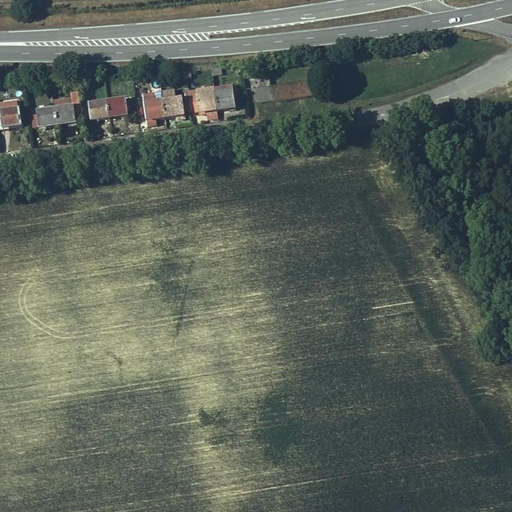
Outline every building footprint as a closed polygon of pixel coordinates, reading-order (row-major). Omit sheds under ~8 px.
[(267,89),(269,105),(332,94),(330,79),(267,89)] [(155,108),(158,123),(245,108),(243,95),(155,108)] [(101,111),(103,126),(139,120),(137,105),(101,111)] [(8,111),(9,118),(29,116),(28,108),(8,111)] [(48,119),(50,134),(95,127),(93,111),(48,119)] [(0,119),(0,133),(5,133),(6,138),(14,137),(14,132),(31,130),(29,116),(9,118),(10,121),(4,122),(3,119),(0,119)]
